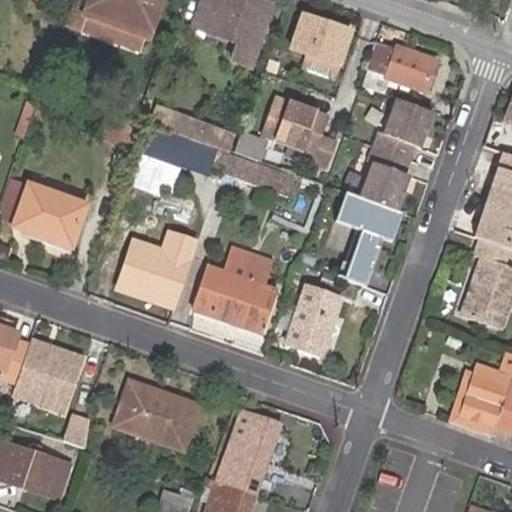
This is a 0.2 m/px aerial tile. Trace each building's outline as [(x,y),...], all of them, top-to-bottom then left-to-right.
[(162,0),(87,0),(85,8),(151,32),(162,0)] [(252,69),(258,52),(274,6),(257,0),(200,0),(191,29),(235,44),(231,61),(252,69)] [(308,56),(339,67),(352,32),(299,15),(288,49),(308,56)] [(395,50),(373,42),(364,68),(386,77),(385,80),(425,94),(436,61),(396,47),(395,50)] [(339,67),(308,56),(303,70),(334,81),(339,67)] [(326,118),(272,99),(259,137),(302,152),(299,161),(324,170),(334,144),(319,138),(326,118)] [(418,148),(431,113),(395,101),(383,136),(378,134),(374,149),(408,161),(413,146),(418,148)] [(17,125),(27,128),(35,105),(26,102),(17,125)] [(233,135),(155,108),(150,124),(228,151),(233,135)] [(117,117),(110,141),(133,148),(140,124),(117,117)] [(189,140),(152,127),(143,155),(179,169),(189,140)] [(263,143),(239,135),(232,155),(256,163),(263,143)] [(209,179),(219,150),(189,140),(179,169),(209,179)] [(408,161),(374,149),(368,164),(373,165),(360,199),(390,210),(395,212),(407,176),(403,175),(408,161)] [(290,199),(297,177),(256,163),(232,155),(228,153),(221,175),(290,199)] [(511,157),(502,154),(473,239),(478,241),(510,252),(511,252),(511,157)] [(168,200),(179,169),(143,155),(132,187),(168,200)] [(304,219),(316,182),(298,177),(286,214),(304,219)] [(86,206),(27,185),(12,227),(71,248),(86,206)] [(391,241),(401,214),(395,212),(390,210),(360,199),(354,197),(335,191),(326,217),(355,227),(351,236),(362,239),(380,246),(382,238),(391,241)] [(370,273),(380,246),(362,239),(351,236),(342,263),(370,273)] [(510,252),(478,241),(473,258),(483,261),(462,320),(499,333),(511,292),(511,269),(505,267),(510,252)] [(265,286),(274,261),(233,246),(224,271),(265,286)] [(370,273),(342,263),(337,277),(365,287),(370,273)] [(224,271),(208,265),(191,311),(260,336),(276,290),(265,286),(224,271)] [(336,292),(340,279),(324,274),(320,286),(336,292)] [(341,300),(303,287),(283,344),(321,358),(341,300)] [(0,327),(10,331),(13,324),(0,320),(0,327)] [(23,365),(30,346),(14,340),(16,333),(10,331),(0,327),(0,368),(3,369),(0,377),(16,383),(23,365)] [(84,358),(32,340),(31,342),(30,346),(23,365),(16,383),(11,397),(64,415),(84,358)] [(511,376),(511,352),(504,350),(497,372),(494,381),(471,373),(465,371),(450,415),(493,430),(511,378),(511,376)] [(494,381),(497,372),(475,364),(471,373),(494,381)] [(461,370),(444,419),(491,435),(493,430),(450,415),(465,371),(461,370)] [(511,377),(511,378),(493,430),(511,435),(511,377)] [(200,406),(128,382),(112,428),(183,453),(200,406)] [(254,496),(255,496),(280,426),(239,412),(214,482),(254,496)] [(73,417),(65,442),(85,449),(89,423),(73,417)] [(0,442),(0,481),(59,501),(70,466),(0,442)] [(248,511),(254,496),(214,482),(203,511),(248,511)] [(186,511),(187,510),(160,501),(155,511),(186,511)]
